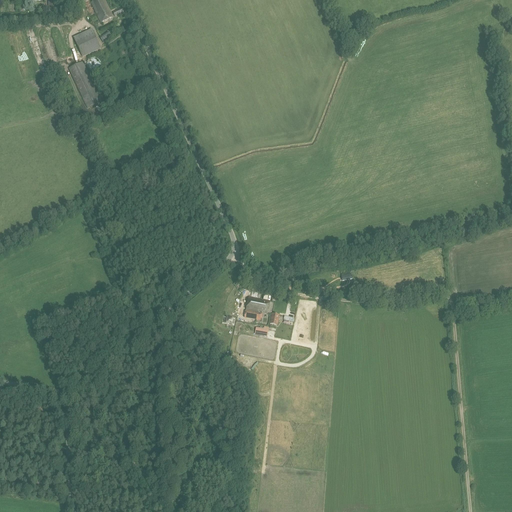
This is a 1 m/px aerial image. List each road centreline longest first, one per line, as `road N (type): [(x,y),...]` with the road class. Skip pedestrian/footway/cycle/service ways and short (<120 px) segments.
road 1 (unclassified): [(68,392),(234,248),(124,0)]
road 2 (unclassified): [(68,511),(68,392)]
